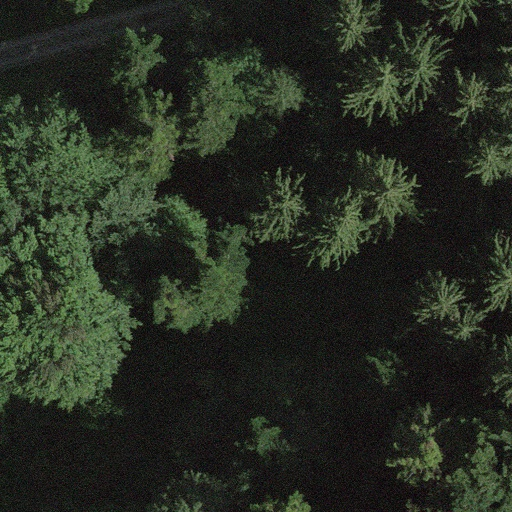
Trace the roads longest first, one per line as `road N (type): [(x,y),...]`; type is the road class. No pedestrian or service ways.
road 1 (track): [(392,0),(0,83)]
road 2 (track): [(202,511),(511,293)]
